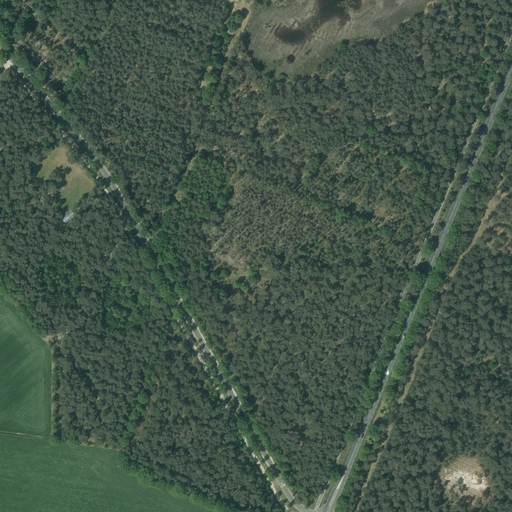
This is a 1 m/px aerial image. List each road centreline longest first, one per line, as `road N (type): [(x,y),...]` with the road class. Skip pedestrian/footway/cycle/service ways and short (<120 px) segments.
road 1 (tertiary): [(307,511),(282,484),(100,166),(0,45)]
road 2 (primary): [(344,474),(511,65)]
road 3 (track): [(252,0),(150,248)]
road 4 (track): [(133,220),(56,340),(0,273)]
road 5 (track): [(114,0),(59,116)]
